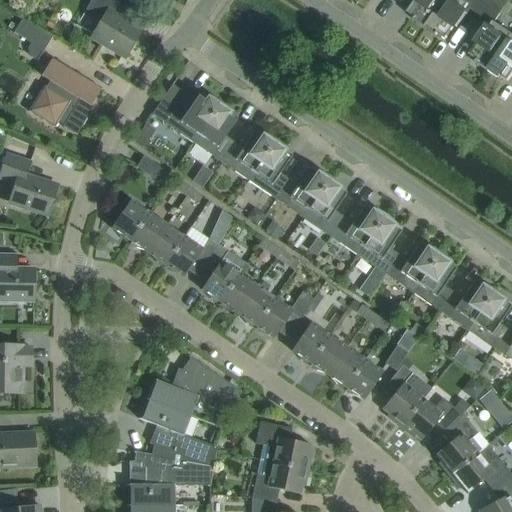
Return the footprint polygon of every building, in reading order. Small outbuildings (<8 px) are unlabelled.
[(119,0),(90,0),(85,10),(98,18),(99,24),(90,38),(121,56),(117,62),(118,63),(124,53),(129,51),(141,31),(112,13),(119,0)] [(425,28),(443,0),(415,0),(407,12),(415,18),(414,20),(425,28)] [(466,14),(476,20),(489,0),(443,0),(425,28),(436,35),(438,33),(446,39),(454,26),(457,28),(466,14)] [(487,70),(511,34),(494,22),(504,8),(491,0),(489,0),(476,20),(485,27),(475,40),(478,42),(469,55),(477,60),(476,62),(487,70)] [(43,51),(52,37),(22,19),(13,33),(31,44),(28,48),(30,57),(37,61),(43,51)] [(511,33),(511,34),(487,70),(498,78),(500,76),(508,81),(511,74),(511,33)] [(99,90),(51,60),(41,77),(51,82),(47,89),(43,87),(28,112),(53,128),(58,121),(64,125),(62,127),(76,136),(93,107),(90,105),(99,90)] [(193,144),(218,106),(220,103),(215,100),(212,99),(207,96),(206,98),(200,94),(195,101),(170,84),(149,114),(193,144)] [(231,115),(232,114),(230,111),(227,109),(225,107),(220,103),(218,106),(193,144),(220,163),(233,143),(225,137),(237,119),(231,115)] [(247,181),(275,141),(272,139),(270,138),(267,136),(261,134),(260,135),(255,131),(243,149),(233,143),(220,163),(247,181)] [(285,153),(286,151),(282,147),(280,145),(275,141),(247,181),(275,200),(288,180),(279,174),(291,157),(285,153)] [(0,179),(15,185),(9,203),(46,215),(43,223),(44,223),(56,187),(25,176),(29,163),(6,155),(0,172),(0,179)] [(136,167),(154,180),(161,169),(143,157),(136,167)] [(302,219),(330,178),(325,175),(322,174),(316,172),(315,173),(309,169),(297,187),(288,180),(275,200),(302,219)] [(340,190),(341,189),(337,184),(335,182),(330,178),(302,219),(330,238),(343,218),(334,212),(346,194),(340,190)] [(191,190),(181,183),(176,190),(186,197),(191,190)] [(200,196),(191,190),(186,197),(196,204),(200,196)] [(129,241),(148,213),(130,201),(111,229),(129,241)] [(357,256),(385,216),(382,214),(377,211),(374,210),(371,209),(370,211),(364,206),(352,224),(343,218),(330,238),(357,256)] [(147,254),(166,226),(148,213),(129,241),(147,254)] [(395,228),(396,226),(392,222),(389,220),(385,216),(357,256),(384,275),(398,255),(389,249),(401,232),(395,228)] [(165,266),(184,238),(166,226),(147,254),(165,266)] [(197,277),(218,247),(190,228),(184,238),(165,266),(183,278),(188,271),(197,277)] [(281,251),(263,239),(258,246),(276,258),(281,251)] [(412,294),(439,253),(434,250),(429,248),(426,247),(425,248),(419,244),(407,261),(398,255),(384,275),(412,294)] [(238,275),(245,265),(218,247),(197,277),(205,283),(201,290),(219,303),(238,275)] [(300,264),(281,251),(276,258),(295,271),(300,264)] [(450,265),(451,264),(446,259),(444,257),(439,253),(412,294),(439,313),(453,293),(444,287),(456,269),(450,265)] [(33,270),(15,269),(4,269),(5,255),(0,255),(0,300),(32,301),(31,312),(32,312),(33,270)] [(237,315),(256,287),(238,275),(219,303),(237,315)] [(466,331),(494,291),(492,289),(489,288),(486,286),(483,285),(480,284),(480,285),(474,281),(462,299),(453,293),(439,313),(466,331)] [(364,283),(358,291),(368,298),(374,290),(364,283)] [(255,327),(274,299),(256,287),(237,315),(255,327)] [(505,303),(505,301),(503,299),(499,295),(497,293),(494,291),(466,331),(494,350),(507,330),(498,324),(510,307),(505,303)] [(287,339),(301,318),(274,299),(255,327),(273,339),(278,333),(287,339)] [(366,320),(371,313),(361,306),(356,313),(366,320)] [(381,320),(371,313),(366,320),(376,327),(381,320)] [(309,364),(329,336),(301,318),(287,339),(296,345),(291,352),(309,364)] [(511,362),(511,333),(507,330),(494,350),(511,362)] [(327,376),(346,348),(329,336),(309,364),(327,376)] [(22,347),(0,346),(0,394),(22,394),(22,367),(30,367),(30,348),(22,348),(22,347)] [(404,358),(407,353),(397,346),(384,364),(395,372),(404,358)] [(345,388),(364,361),(346,348),(327,376),(345,388)] [(145,399),(190,417),(197,398),(230,411),(240,392),(238,391),(229,384),(189,357),(188,358),(190,359),(182,371),(177,369),(177,370),(179,371),(173,388),(152,380),(152,381),(158,383),(151,401),(145,399)] [(404,358),(395,372),(396,373),(402,366),(408,371),(413,365),(404,358)] [(382,373),(364,361),(345,388),(363,401),(382,373)] [(470,363),(466,369),(475,375),(482,365),(477,362),(470,363)] [(400,428),(422,400),(411,390),(419,380),(408,371),(402,366),(396,373),(386,385),(395,393),(382,410),(388,415),(387,417),(400,428)] [(232,379),(229,384),(238,391),(242,385),(232,379)] [(490,392),(479,401),(487,412),(499,402),(490,392)] [(183,435),(190,417),(145,399),(145,400),(151,402),(144,420),(138,418),(137,419),(158,427),(151,444),(149,443),(149,444),(153,446),(151,456),(149,455),(149,456),(212,467),(216,448),(183,435)] [(434,425),(444,432),(462,415),(442,399),(434,409),(422,400),(400,428),(412,438),(414,436),(421,441),(434,425)] [(449,477),(477,454),(487,446),(462,415),(444,432),(451,442),(435,456),(440,462),(438,464),(449,477)] [(263,446),(259,461),(307,471),(311,454),(308,454),(310,445),(289,441),(291,429),(259,423),(255,444),(263,446)] [(33,434),(0,435),(0,467),(34,466),(33,434)] [(491,490),(511,477),(487,446),(477,454),(449,477),(459,490),(461,488),(467,495),(483,481),(491,490)] [(209,487),(212,467),(149,456),(149,455),(132,452),(131,453),(133,454),(132,462),(128,462),(128,463),(130,463),(130,486),(125,486),(125,487),(132,487),(132,506),(125,506),(125,507),(174,506),(173,487),(209,487)] [(304,487),(307,471),(259,461),(256,475),(254,500),(276,502),(278,490),(300,495),(301,487),(304,487)] [(511,511),(511,476),(511,477),(491,490),(497,502),(478,511),(477,511),(511,511)] [(275,511),(276,502),(254,500),(252,511),(275,511)]
